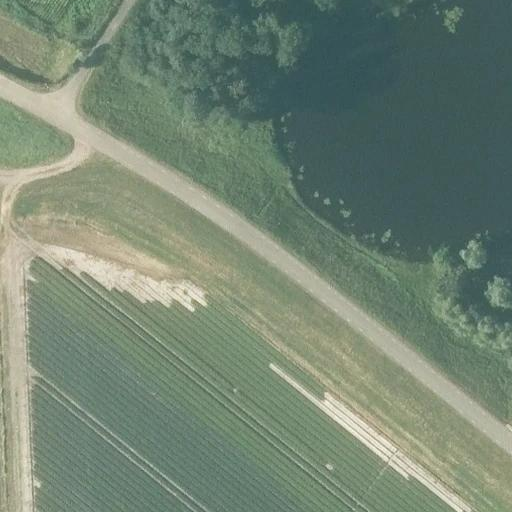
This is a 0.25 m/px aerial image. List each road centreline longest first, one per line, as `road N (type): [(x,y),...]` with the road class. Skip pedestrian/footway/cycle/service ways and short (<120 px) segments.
road 1 (tertiary): [(511,446),(255,240),(53,116)]
road 2 (unclassified): [(53,116),(128,0)]
